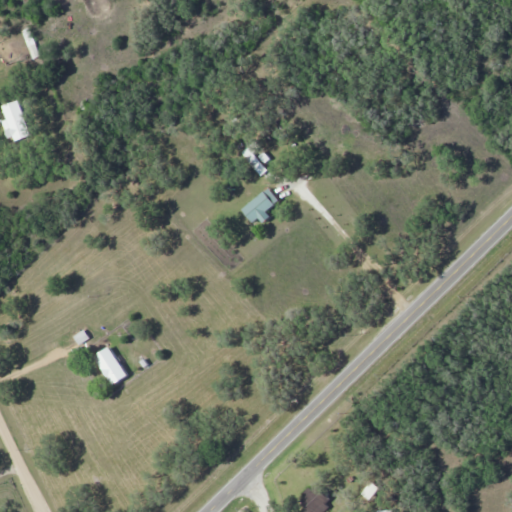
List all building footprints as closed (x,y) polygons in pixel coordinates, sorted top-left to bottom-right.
[(28,28),(41,56),(34,59),(21,31),(28,28)] [(4,107),(8,119),(2,122),(8,138),(13,137),(15,142),(30,137),(17,102),(4,107)] [(249,146),(242,152),(261,176),(268,170),(249,146)] [(264,152),(270,159),(265,164),(259,157),(264,152)] [(265,191),(276,205),(253,223),(243,209),(265,191)] [(85,329),(75,336),(82,345),(92,337),(85,329)] [(126,375),(113,383),(95,357),(109,348),(126,375)] [(74,368),(83,380),(79,383),(70,371),(74,368)] [(372,483),(380,489),(371,501),(363,495),(372,483)] [(308,485),(299,493),(303,497),(301,499),(310,509),(307,511),(319,511),(325,507),(322,504),(326,500),(314,487),(313,489),(308,485)]
